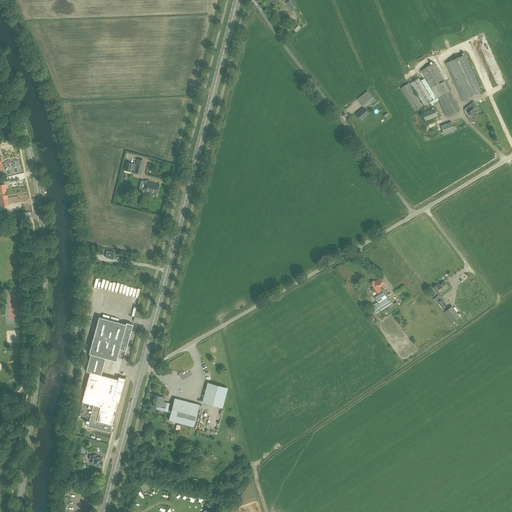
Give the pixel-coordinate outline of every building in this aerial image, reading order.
[(296,5),(291,0),(290,0),(286,3),(291,10),(296,5)] [(296,31),(301,27),(297,23),(292,27),(296,31)] [(475,37),(484,58),(493,54),(487,42),(483,33),(475,37)] [(482,67),(470,42),(466,45),(478,69),(482,67)] [(465,54),(446,63),(462,99),(481,91),(465,54)] [(459,110),(444,81),(445,81),(433,63),(421,71),(431,87),(433,86),(447,116),(459,110)] [(424,105),(433,100),(419,78),(410,83),(424,105)] [(415,111),(423,105),(409,83),(400,88),(415,111)] [(357,99),(360,103),(363,107),(373,99),(370,95),(367,91),(357,99)] [(479,115),(474,109),(478,106),(474,101),(464,109),(465,110),(467,113),(468,112),(473,119),(479,115)] [(360,119),(369,113),(364,107),(356,114),(360,119)] [(426,121),(438,116),(435,108),(425,112),(422,113),(426,121)] [(451,122),(441,126),(444,135),(455,131),(451,122)] [(133,173),(134,173),(139,174),(141,175),(144,161),(137,159),(133,173)] [(156,195),(159,184),(146,181),(143,192),(156,195)] [(0,205),(1,205),(2,206),(3,206),(4,206),(4,205),(8,204),(7,197),(0,198),(0,205)] [(107,251),(105,258),(113,259),(114,252),(107,251)] [(374,292),(376,291),(377,293),(384,289),(382,286),(385,284),(381,278),(375,282),(374,281),(371,283),(373,287),(372,288),(371,290),(373,291),(374,292)] [(442,291),(448,287),(444,281),(438,286),(437,285),(433,288),(439,295),(443,292),(442,291)] [(379,303),(378,304),(373,307),(377,313),(391,304),(389,300),(383,292),(375,297),(379,303)] [(438,302),(443,309),(447,305),(442,298),(438,302)] [(460,317),(452,306),(444,312),(452,323),(460,317)] [(88,426),(110,433),(125,379),(119,377),(119,380),(101,375),(105,358),(116,361),(119,349),(125,351),(133,324),(126,322),(126,324),(99,317),(89,353),(91,354),(86,371),(90,372),(82,402),(83,402),(80,415),(90,418),(88,426)] [(209,383),(204,403),(222,407),(227,388),(209,383)] [(156,407),(156,406),(165,408),(167,402),(163,402),(165,397),(154,395),(151,405),(153,405),(152,406),(156,407)] [(175,398),(169,420),(193,426),(198,406),(183,402),(184,400),(175,398)] [(182,425),(180,431),(188,433),(189,426),(182,425)] [(93,454),(93,456),(90,455),(89,459),(92,460),(91,464),(101,466),(101,465),(102,464),(102,463),(102,462),(103,458),(97,457),(97,455),(93,454)]
